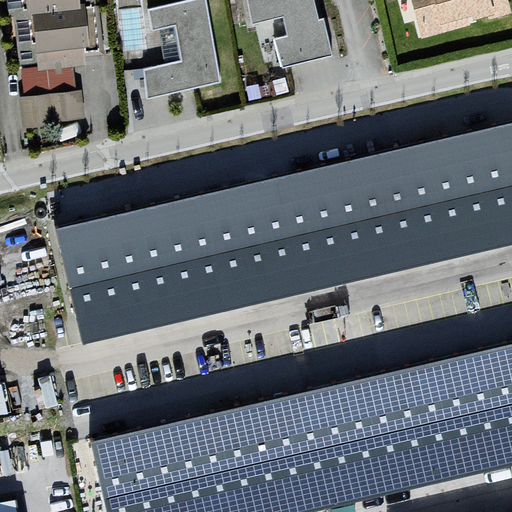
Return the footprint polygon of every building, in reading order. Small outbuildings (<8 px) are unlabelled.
[(84,0),(18,0),(19,15),(25,14),(84,5),(84,0)] [(205,0),(191,0),(148,9),(153,30),(174,26),(182,60),(144,69),(146,99),(219,82),(205,0)] [(314,0),(246,0),(252,24),(284,16),(288,37),(276,40),(283,68),(332,56),(323,18),(319,19),(314,0)] [(404,0),(416,40),(500,17),(496,0),(404,0)] [(84,5),(25,14),(34,75),(83,69),(79,47),(87,48),(84,5)] [(511,123),(511,121),(48,229),(78,344),(511,241),(511,123)] [(511,339),(82,440),(99,511),(293,511),(511,462),(511,339)]
